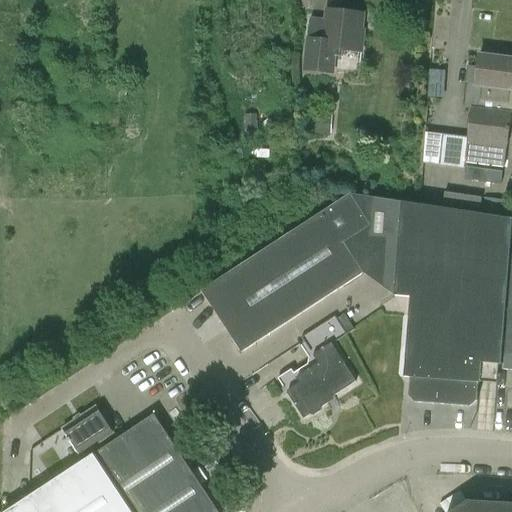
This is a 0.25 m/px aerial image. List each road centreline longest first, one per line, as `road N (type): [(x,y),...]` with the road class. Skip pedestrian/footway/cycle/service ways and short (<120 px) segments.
road 1 (unclassified): [(303,509),(171,326),(7,429)]
road 2 (unclassified): [(303,509),(407,454),(511,454)]
